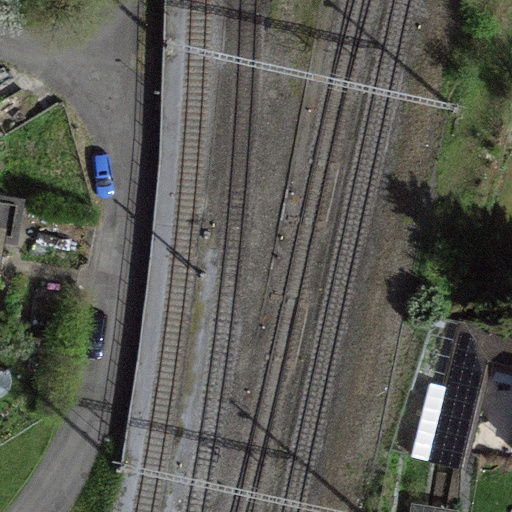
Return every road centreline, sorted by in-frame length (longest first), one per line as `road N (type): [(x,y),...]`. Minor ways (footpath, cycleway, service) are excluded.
road 1 (residential): [(39,511),(96,404),(123,258),(138,105)]
road 2 (residential): [(138,105),(0,56)]
